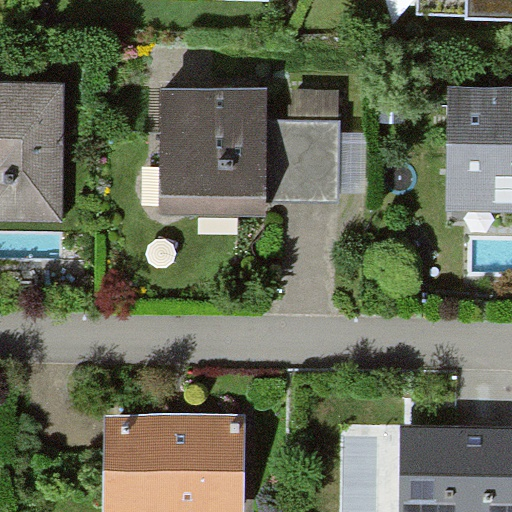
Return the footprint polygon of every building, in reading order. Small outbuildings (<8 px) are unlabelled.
[(511,0),(419,0),(419,13),(511,15),(511,0)] [(67,83),(0,82),(0,223),(65,224),(67,83)] [(266,86),(165,86),(165,211),(266,211),(266,196),(266,119),(266,86)] [(511,90),(452,89),(450,211),(511,212),(511,90)] [(266,119),(266,196),(338,196),(338,119),(266,119)] [(349,133),(347,190),(371,190),(373,134),(349,133)] [(248,411),(113,410),(112,507),(248,508),(248,411)] [(511,511),(511,419),(401,420),(401,511),(511,511)]
